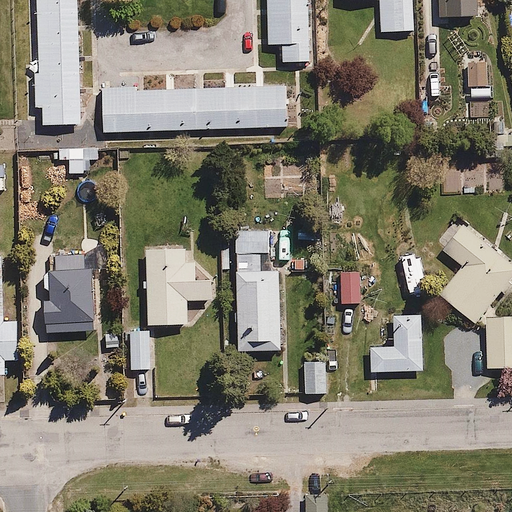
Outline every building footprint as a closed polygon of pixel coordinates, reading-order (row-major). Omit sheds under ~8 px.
[(81,0),(32,0),(37,130),(86,129),(81,0)] [(309,0),(263,0),(264,19),(265,51),(311,50),(309,0)] [(491,60),(468,61),(468,88),(491,87),(491,60)] [(290,83),(103,89),(105,135),(292,128),(290,83)] [(100,149),(58,148),(58,160),(72,161),(72,174),(89,174),(89,163),(100,163),(100,149)] [(35,162),(17,161),(16,192),(34,192),(35,162)] [(511,284),(511,262),(465,224),(448,244),(456,250),(450,257),(462,267),(439,295),(477,326),(511,284)] [(236,232),(239,351),(285,350),(283,272),(264,272),(264,254),(270,254),(269,231),(236,232)] [(187,263),(187,250),(149,250),(150,326),(191,325),(191,303),(214,303),(215,277),(193,277),(193,263),(187,263)] [(51,326),(99,325),(98,268),(90,268),(89,256),(58,257),(58,271),(50,271),(51,326)] [(0,385),(17,385),(14,264),(0,264),(0,385)] [(362,270),(342,270),(343,304),(364,304),(362,270)] [(425,372),(423,315),(394,316),(395,330),(383,330),(383,345),(369,345),(370,373),(425,372)] [(511,318),(489,319),(491,369),(511,368),(511,318)] [(153,329),(133,329),(132,370),(153,370),(153,329)] [(329,361),(305,361),(305,396),(329,396),(329,361)]
